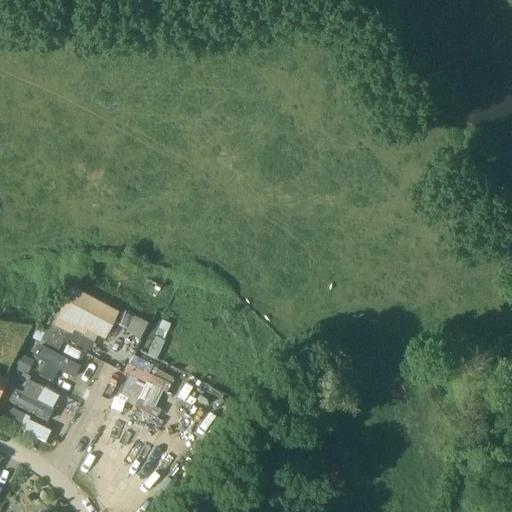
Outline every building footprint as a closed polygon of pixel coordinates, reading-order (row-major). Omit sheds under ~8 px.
[(125,320),(69,297),(58,325),(113,348),(125,320)] [(46,331),(64,341),(68,333),(51,324),(50,324),(46,331)] [(64,341),(46,331),(42,338),(61,348),(64,341)] [(20,355),(13,369),(27,377),(35,362),(20,355)] [(82,368),(54,356),(47,372),(75,384),(82,368)] [(132,356),(125,372),(168,391),(176,375),(132,356)] [(70,402),(32,383),(23,402),(60,421),(70,402)] [(25,415),(7,405),(2,415),(20,425),(25,415)] [(51,433),(28,422),(23,432),(46,443),(51,433)]
